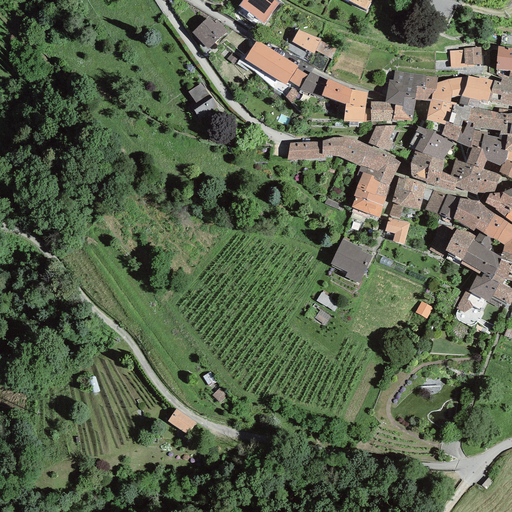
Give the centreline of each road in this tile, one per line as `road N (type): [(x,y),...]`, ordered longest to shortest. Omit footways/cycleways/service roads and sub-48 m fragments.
road 1 (unclassified): [(475,465),(303,447),(199,420),(167,397),(43,246),(0,225)]
road 2 (residential): [(160,0),(237,109),(294,139)]
road 3 (residential): [(190,0),(310,70)]
